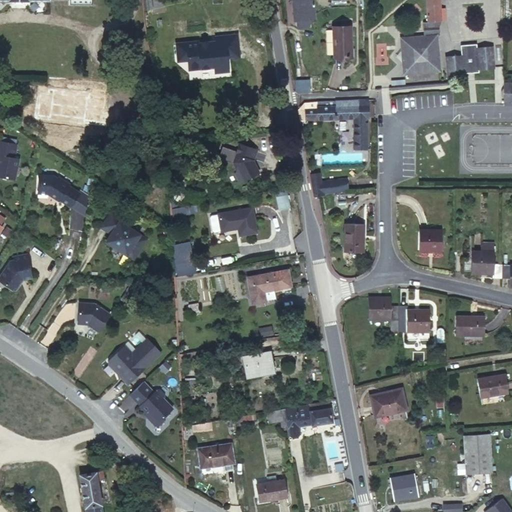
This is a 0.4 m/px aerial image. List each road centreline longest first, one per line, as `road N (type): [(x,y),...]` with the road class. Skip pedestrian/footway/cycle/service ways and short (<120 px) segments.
road 1 (tertiary): [(322,293),(269,0)]
road 2 (residential): [(385,273),(394,124),(459,108),(511,107)]
road 3 (residential): [(208,511),(0,344)]
road 4 (tertiary): [(364,511),(322,293)]
road 5 (residential): [(385,273),(511,299)]
